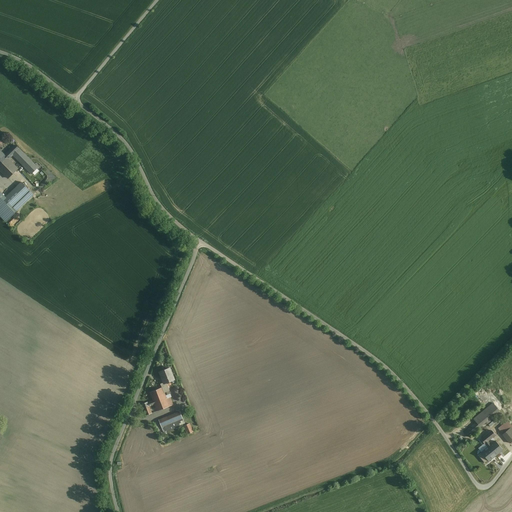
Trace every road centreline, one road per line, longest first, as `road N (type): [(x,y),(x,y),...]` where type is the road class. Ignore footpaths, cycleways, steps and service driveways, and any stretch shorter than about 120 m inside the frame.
road 1 (unclassified): [(199,240),(391,372),(479,486),(511,457)]
road 2 (unclassified): [(199,240),(112,457),(117,511)]
road 3 (unclassified): [(74,99),(127,144),(162,208),(199,240)]
road 4 (unclassified): [(158,0),(74,99)]
